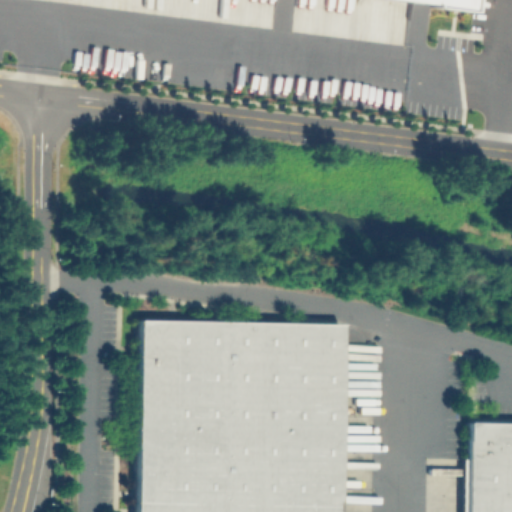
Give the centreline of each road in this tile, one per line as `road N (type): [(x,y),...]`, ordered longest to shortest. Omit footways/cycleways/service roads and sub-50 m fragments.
road 1 (residential): [(194,114),(511,154)]
road 2 (tertiary): [(24,482),(36,408),(36,281)]
